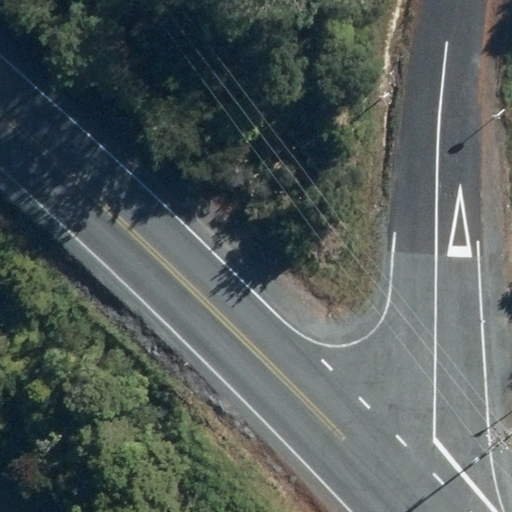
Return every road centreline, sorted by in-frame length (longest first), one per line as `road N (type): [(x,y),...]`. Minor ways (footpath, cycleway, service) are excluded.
road 1 (secondary): [(0,90),(416,511)]
road 2 (unclassified): [(453,0),(436,213),(438,511)]
